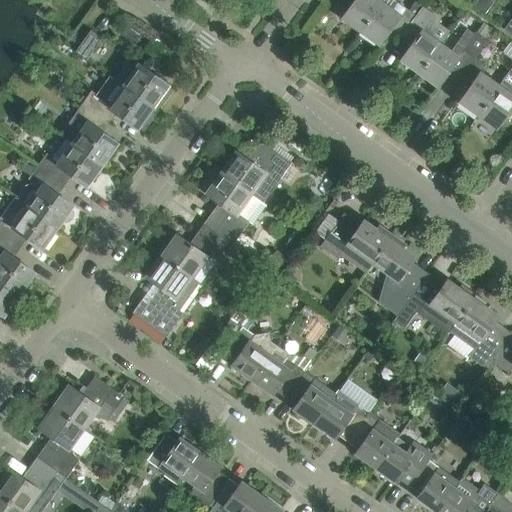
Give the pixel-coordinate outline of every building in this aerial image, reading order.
[(360,32),(382,1),(381,0),(353,0),(340,18),(360,32)] [(392,27),(402,34),(417,14),(423,6),(415,1),(409,9),(397,0),(392,8),(382,1),(360,32),(379,46),(392,27)] [(418,74),(442,42),(449,31),(438,23),(441,19),(423,6),(417,14),(402,34),(412,41),(399,60),(418,74)] [(451,69),(461,76),(475,57),(494,31),(483,23),(476,32),(463,48),(457,44),(452,50),(442,42),(418,74),(438,88),(451,69)] [(76,51),(87,59),(102,37),(91,29),(76,51)] [(477,116),(499,84),(481,71),(485,64),(475,57),(461,76),(470,84),(457,102),(477,116)] [(168,86),(169,85),(138,63),(131,58),(115,79),(154,107),(156,104),(161,107),(173,90),(168,86)] [(152,110),(154,107),(115,79),(110,75),(97,93),(91,90),(82,103),(104,119),(111,109),(138,129),(139,127),(144,131),(156,113),(152,110)] [(511,88),(501,81),(499,84),(477,116),(496,130),(511,109),(511,110),(511,88)] [(97,128),(104,119),(82,103),(73,116),(68,123),(67,139),(103,165),(118,143),(97,128)] [(87,186),(103,165),(67,139),(54,157),(47,153),(38,166),(59,181),(66,172),(87,186)] [(236,150),(221,172),(263,202),(291,162),(262,141),(249,160),(236,150)] [(75,215),(74,211),(72,207),(73,205),(53,190),(59,181),(38,166),(29,178),(35,183),(28,184),(24,186),(22,187),(21,189),(21,191),(20,193),(20,196),(19,198),(27,205),(58,227),(62,222),(66,223),(70,221),(73,219),(75,215)] [(266,204),(263,202),(221,172),(205,193),(218,203),(204,223),(234,244),(250,222),(252,224),(266,204)] [(42,249),(58,227),(27,205),(19,198),(16,196),(2,215),(0,217),(0,233),(15,243),(22,234),(42,249)] [(373,262),(392,234),(378,225),(376,228),(364,220),(358,228),(342,216),(345,213),(344,213),(320,246),(337,259),(340,255),(365,272),(373,262)] [(234,244),(204,223),(190,243),(176,233),(161,255),(192,277),(213,249),(224,257),(234,244)] [(8,253),(15,243),(0,233),(0,280),(20,294),(35,272),(8,253)] [(405,244),(392,234),(373,262),(387,272),(378,303),(397,316),(425,276),(409,264),(415,256),(403,248),(405,244)] [(204,285),(192,277),(161,255),(146,276),(159,286),(147,303),(141,300),(132,312),(167,337),(178,320),(184,312),(204,285)] [(448,332),(475,294),(462,284),(459,288),(447,279),(441,287),(425,276),(397,316),(393,320),(405,329),(416,312),(447,334),(448,332)] [(0,313),(4,316),(20,294),(0,280),(0,313)] [(489,304),(475,294),(448,332),(473,349),(468,356),(486,369),(492,361),(509,335),(493,324),(498,316),(486,307),(489,304)] [(252,380),(270,354),(276,345),(269,341),(268,333),(256,334),(243,325),(223,352),(224,353),(227,348),(237,355),(231,365),(252,380)] [(511,337),(509,335),(492,361),(508,373),(511,367),(511,337)] [(289,392),(305,370),(287,357),(290,354),(276,345),(270,354),(252,380),(272,394),(279,385),(289,392)] [(314,424),(332,398),(336,392),(324,384),(305,370),(289,392),(299,400),(292,409),(314,424)] [(69,384),(53,406),(84,428),(92,416),(114,421),(129,400),(95,375),(82,394),(69,384)] [(449,383),(441,394),(458,406),(465,395),(449,383)] [(351,437),(367,415),(369,412),(338,389),(336,392),(332,398),(314,424),(334,439),(341,430),(351,437)] [(70,448),(84,428),(53,406),(38,427),(51,437),(37,457),(66,478),(80,459),(70,448)] [(376,468),(394,442),(397,437),(400,434),(369,412),(367,415),(351,437),(361,444),(354,453),(376,468)] [(183,476),(200,451),(179,436),(173,445),(163,438),(166,433),(147,459),(167,473),(171,467),(183,476)] [(413,481),(429,459),(432,454),(413,440),(410,445),(397,437),(394,442),(376,468),(396,483),(400,478),(410,485),(413,481)] [(221,466),(200,451),(183,476),(196,485),(191,491),(209,504),(225,482),(215,475),(221,466)] [(41,511),(66,478),(37,457),(22,477),(9,467),(0,480),(0,493),(25,511),(41,511)] [(437,511),(456,486),(460,481),(429,459),(413,481),(423,488),(416,497),(437,511)] [(483,511),(490,503),(497,493),(483,484),(479,490),(462,478),(460,481),(456,486),(437,511),(483,511)] [(250,511),(262,495),(241,480),(235,489),(225,482),(209,504),(213,506),(209,511),(250,511)] [(25,511),(0,493),(0,511),(25,511)] [(511,511),(511,504),(497,493),(490,503),(483,511),(511,511)] [(281,511),(283,510),(262,495),(250,511),(281,511)]
